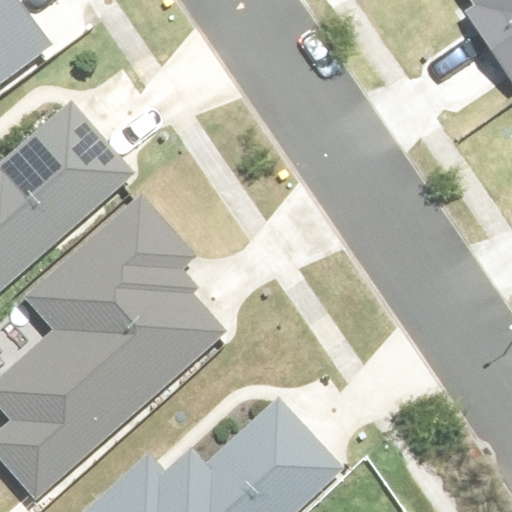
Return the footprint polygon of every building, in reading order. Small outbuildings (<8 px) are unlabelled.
[(0,0),(0,90),(51,52),(12,0),(0,0)] [(511,0),(459,0),(511,84),(511,0)] [(0,158),(0,301),(135,187),(64,104),(0,158)] [(0,458),(40,504),(226,340),(194,303),(205,294),(179,265),(190,255),(148,208),(34,308),(59,336),(0,388),(0,400),(20,424),(0,441),(0,458)] [(304,511),(343,477),(282,411),(214,473),(199,457),(168,485),(152,468),(103,511),(304,511)]
